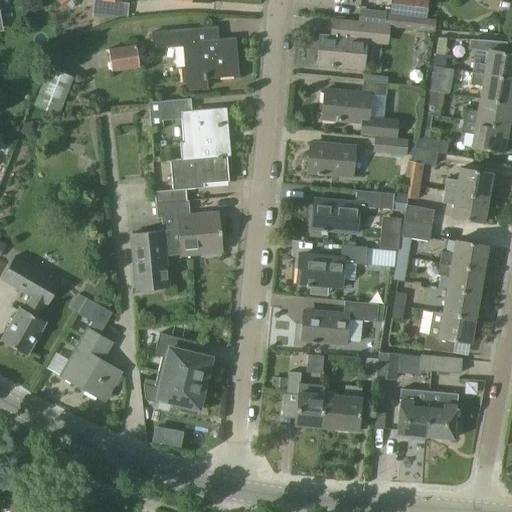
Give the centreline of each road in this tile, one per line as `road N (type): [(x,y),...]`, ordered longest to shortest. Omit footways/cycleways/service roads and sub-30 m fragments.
road 1 (residential): [(229,490),(280,0)]
road 2 (tertiary): [(477,511),(229,490)]
road 3 (tertiary): [(229,490),(131,461),(0,398)]
road 4 (residential): [(477,511),(511,318)]
